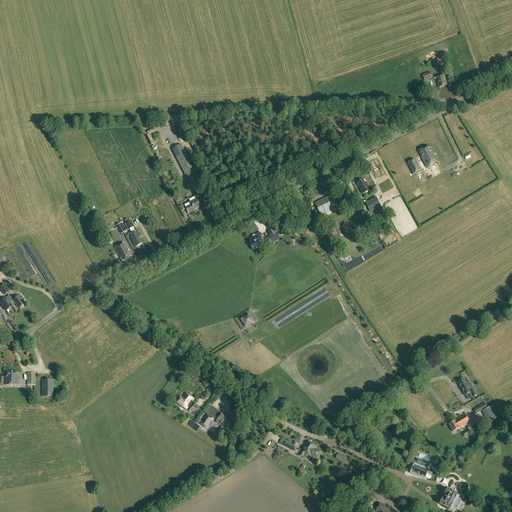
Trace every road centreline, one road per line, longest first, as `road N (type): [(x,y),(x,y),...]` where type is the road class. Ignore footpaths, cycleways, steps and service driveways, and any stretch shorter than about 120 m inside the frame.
road 1 (track): [(0,129),(465,100)]
road 2 (tertiary): [(102,286),(511,75)]
road 3 (residential): [(511,308),(322,438),(191,366)]
road 4 (residential): [(191,366),(121,317),(102,286)]
